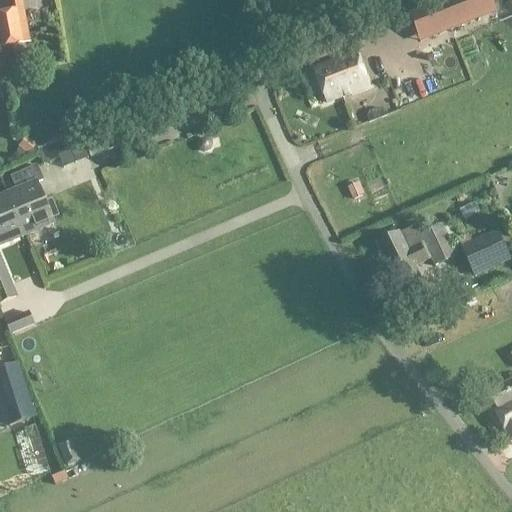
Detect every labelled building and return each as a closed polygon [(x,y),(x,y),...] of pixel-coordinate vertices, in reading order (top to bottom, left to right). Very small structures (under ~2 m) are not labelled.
[(489,0),(446,0),(409,15),(420,42),(495,13),(489,0)] [(23,45),(16,10),(0,13),(0,48),(2,49),(6,71),(25,68),(20,45),(23,45)] [(440,70),(462,59),(450,35),(428,45),(440,70)] [(313,70),(327,104),(369,87),(356,54),(313,70)] [(393,96),(415,90),(408,62),(385,68),(393,96)] [(134,125),(118,131),(124,144),(139,137),(134,125)] [(90,158),(123,144),(117,129),(84,143),(90,158)] [(45,171),(79,161),(71,136),(38,145),(45,171)] [(7,196),(25,236),(53,225),(36,184),(42,181),(36,168),(11,178),(16,192),(7,196)] [(358,181),(346,187),(352,199),(363,194),(358,181)] [(0,246),(25,236),(7,196),(0,198),(0,246)] [(431,260),(434,268),(456,258),(441,227),(420,237),(423,245),(431,260)] [(496,231),(460,247),(474,277),(510,261),(496,231)] [(413,269),(431,260),(423,245),(406,253),(406,252),(398,236),(377,245),(399,293),(420,283),(413,269)] [(0,256),(0,305),(17,298),(0,256)] [(475,309),(490,306),(488,293),(472,296),(475,309)] [(32,326),(27,314),(4,323),(9,335),(32,326)] [(16,366),(0,371),(0,397),(9,427),(33,420),(16,366)] [(511,381),(488,393),(496,408),(493,410),(509,444),(511,442),(511,381)] [(78,463),(69,442),(58,447),(66,468),(78,463)]
